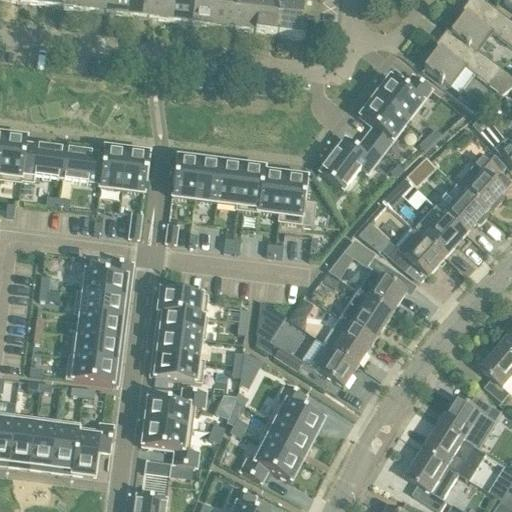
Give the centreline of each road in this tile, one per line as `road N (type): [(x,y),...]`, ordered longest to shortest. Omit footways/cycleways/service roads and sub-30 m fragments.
road 1 (residential): [(0,31),(319,77),(336,67),(345,36)]
road 2 (tertiary): [(499,273),(371,430),(336,511)]
road 3 (residential): [(144,259),(111,511)]
